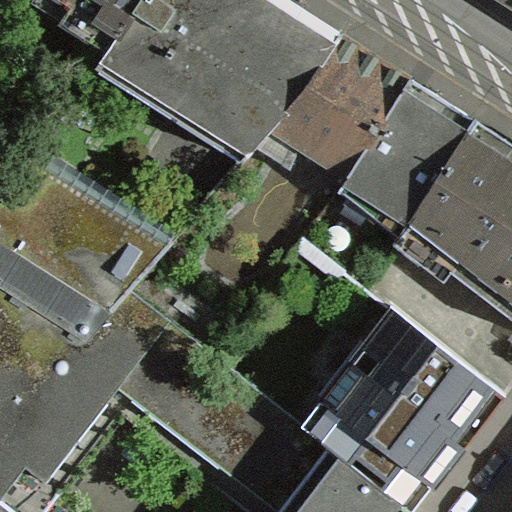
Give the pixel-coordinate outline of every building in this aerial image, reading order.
[(109,50),(141,0),(63,0),(88,16),(79,31),(109,50)] [(289,0),(141,0),(109,50),(96,67),(242,159),(261,138),(341,33),(289,0)] [(349,175),(411,78),(373,54),(341,33),(261,138),(288,155),(297,142),(349,175)] [(370,213),(399,237),(402,232),(475,118),(431,90),(411,78),(349,175),(338,189),(347,196),(348,194),(372,209),(370,213)] [(511,141),(475,118),(402,232),(511,316),(511,141)] [(95,191),(33,151),(0,194),(0,280),(87,335),(128,288),(171,239),(95,191)] [(413,511),(414,511),(298,423),(128,288),(87,335),(0,280),(0,511),(413,511)] [(298,423),(414,511),(472,436),(506,391),(390,303),(298,423)]
